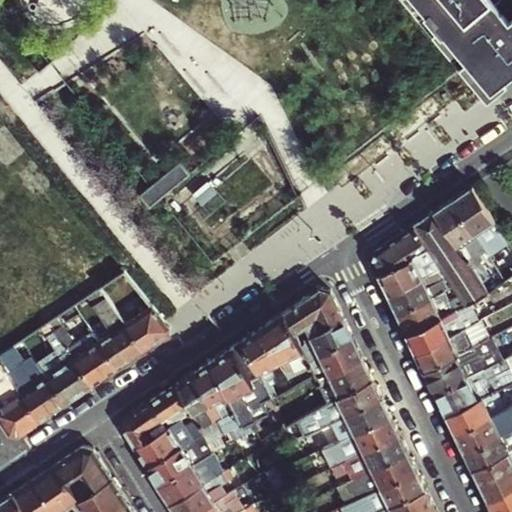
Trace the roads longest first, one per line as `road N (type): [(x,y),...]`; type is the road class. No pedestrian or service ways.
road 1 (residential): [(94,416),(339,253)]
road 2 (residential): [(339,253),(466,511)]
road 3 (residential): [(339,253),(511,138)]
